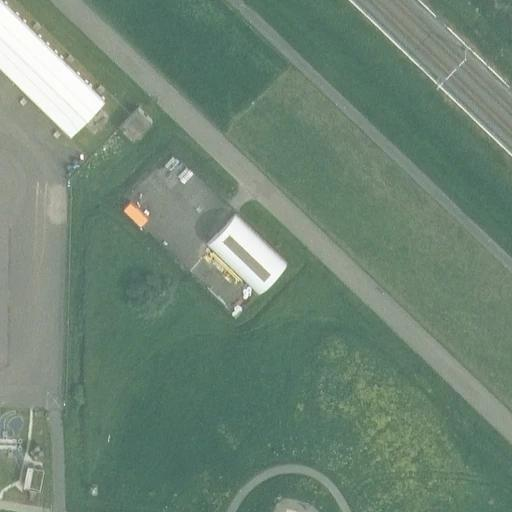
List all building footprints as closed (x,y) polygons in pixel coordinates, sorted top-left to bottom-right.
[(78,73),(4,0),(0,0),(0,56),(47,104),(73,131),(105,100),(78,73)] [(152,120),(138,107),(119,126),(133,140),(152,120)] [(286,263),(236,215),(208,244),(258,292),(286,263)] [(253,294),(209,253),(193,270),(236,312),(253,294)] [(33,467),(29,486),(39,488),(42,469),(41,469),(34,467),(33,467)]
